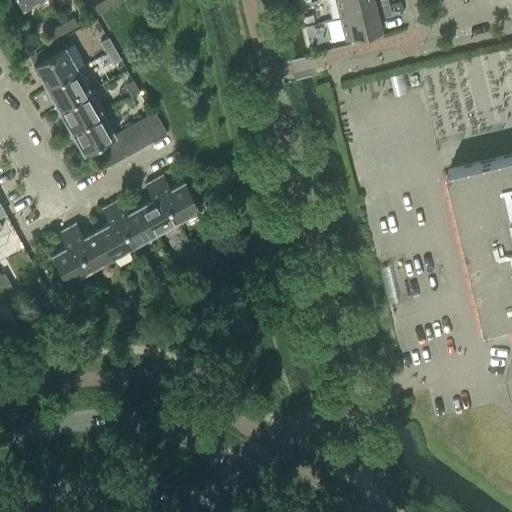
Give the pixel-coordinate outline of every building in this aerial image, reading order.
[(100,0),(93,4),(98,12),(109,5),(106,0),(100,0)] [(335,0),(340,16),(389,4),(387,0),(335,0)] [(389,4),(340,16),(345,38),(381,29),(378,16),(391,13),(389,4)] [(312,13),(303,15),(305,22),(314,20),(312,13)] [(72,16),(62,22),(66,30),(77,24),(72,16)] [(50,28),(54,36),(66,30),(62,22),(50,28)] [(114,47),(108,36),(100,40),(106,51),(114,47)] [(45,85),(79,67),(78,66),(77,66),(66,47),(67,46),(66,45),(33,63),(34,65),(35,64),(46,84),(45,85)] [(114,47),(106,51),(113,62),(120,58),(114,47)] [(79,67),(45,85),(46,86),(47,86),(58,106),(57,106),(58,107),(91,89),(90,88),(89,88),(78,68),(79,68),(79,67)] [(131,95),(138,90),(132,79),(124,83),(131,95)] [(91,89),(58,107),(58,108),(59,108),(70,127),(69,128),(70,129),(103,110),(102,109),(102,110),(90,90),(91,89)] [(103,110),(70,129),(70,130),(71,129),(82,149),(81,150),(82,151),(93,145),(103,139),(113,133),(115,132),(115,131),(114,131),(103,112),(103,111),(103,110)] [(154,110),(143,116),(155,137),(166,132),(154,110)] [(143,116),(133,122),(144,144),(155,137),(143,116)] [(133,122),(122,128),(134,149),(144,144),(133,122)] [(134,149),(122,128),(115,132),(113,133),(125,154),(134,149)] [(113,133),(103,139),(115,160),(125,154),(113,133)] [(103,139),(93,145),(105,166),(115,160),(103,139)] [(511,153),(448,169),(471,265),(476,263),(479,276),(474,277),(486,327),(511,320),(511,352),(511,355),(509,361),(509,367),(509,374),(510,380),(511,386),(511,387),(511,153)] [(169,186),(161,173),(153,177),(177,219),(177,218),(197,207),(197,208),(199,207),(182,178),(181,179),(169,186)] [(139,202),(155,232),(156,231),(155,230),(175,219),(176,220),(177,219),(153,177),(145,182),(152,195),(140,202),(139,202)] [(126,210),(118,197),(110,201),(133,244),(134,243),(134,242),(154,231),(154,232),(155,232),(139,202),(138,203),(126,210)] [(96,226),(112,256),(113,255),(112,254),(132,244),(133,244),(110,201),(101,206),(109,220),(97,227),(96,226)] [(82,234),(75,221),(66,226),(90,268),(91,267),(90,267),(110,256),(111,256),(112,256),(96,226),(94,227),(95,228),(82,234)] [(89,268),(90,268),(66,226),(58,230),(66,244),(53,251),(53,250),(51,251),(68,280),(69,279),(89,268)] [(0,273),(0,282),(2,287),(10,282),(4,272),(0,273)] [(10,282),(2,287),(8,298),(16,293),(10,282)]
